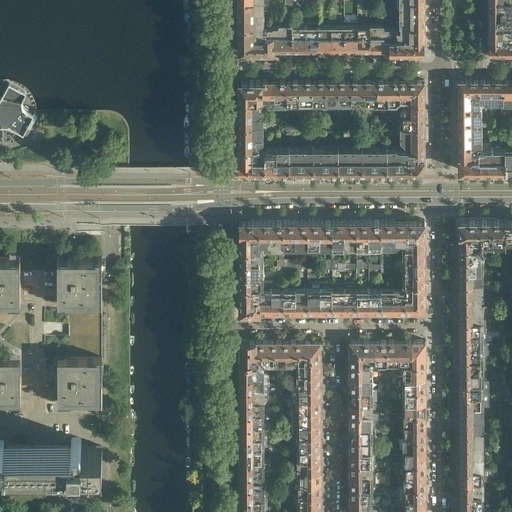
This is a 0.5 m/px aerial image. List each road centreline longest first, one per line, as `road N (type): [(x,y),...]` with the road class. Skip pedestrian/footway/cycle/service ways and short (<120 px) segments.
road 1 (tertiary): [(0,207),(221,205)]
road 2 (tertiary): [(220,184),(0,183)]
road 3 (tertiary): [(438,187),(220,184)]
road 4 (tertiary): [(221,205),(438,200)]
road 5 (residential): [(437,67),(225,67)]
road 6 (residential): [(438,327),(440,511)]
road 7 (residential): [(333,511),(331,329)]
road 8 (residential): [(227,330),(227,511)]
road 9 (residential): [(38,420),(37,274)]
road 10 (residential): [(438,327),(438,200)]
road 11 (residential): [(221,205),(227,330)]
road 12 (residential): [(438,187),(437,67)]
